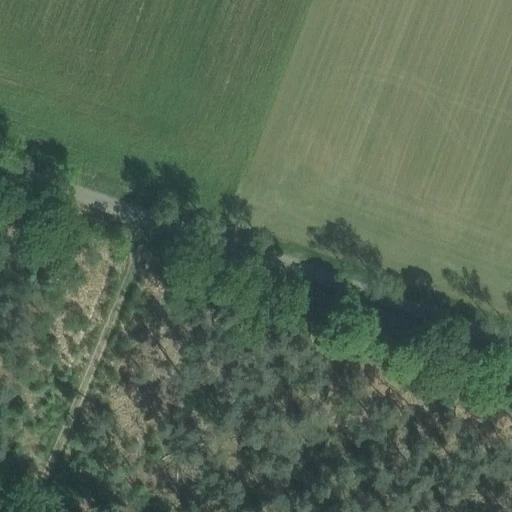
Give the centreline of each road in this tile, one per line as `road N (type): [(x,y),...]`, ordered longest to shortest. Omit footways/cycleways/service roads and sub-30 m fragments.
road 1 (unclassified): [(0,165),(511,340)]
road 2 (track): [(30,511),(154,218)]
